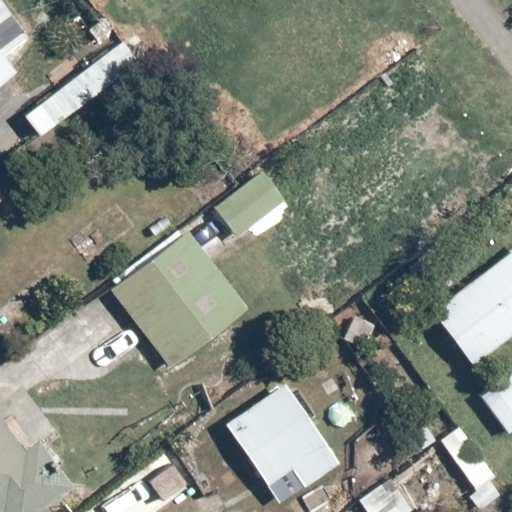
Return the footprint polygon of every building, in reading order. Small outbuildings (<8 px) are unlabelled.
[(0,51),(24,35),(0,1),(0,78),(11,70),(0,54),(0,51)] [(112,24),(68,53),(97,97),(141,67),(112,24)] [(208,259),(285,200),(278,191),(310,167),(292,142),(71,310),(104,353),(138,327),(166,364),(243,305),(208,259)] [(0,201),(0,220),(9,214),(0,201)] [(511,326),(511,243),(427,309),(468,361),(511,326)] [(511,425),(511,373),(479,398),(504,432),(511,425)] [(334,461),(282,381),(221,421),(261,482),(286,465),(298,484),(334,461)] [(33,511),(57,494),(0,420),(0,508),(3,511),(33,511)] [(457,421),(432,439),(471,493),(496,475),(457,421)]
